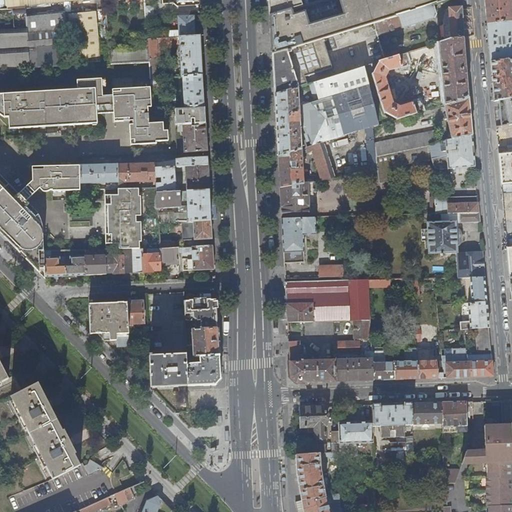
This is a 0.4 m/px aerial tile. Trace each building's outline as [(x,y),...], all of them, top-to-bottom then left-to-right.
[(64,2),(63,0),(4,0),(5,8),(0,8),(0,69),(66,66),(63,9),(25,12),(24,7),(18,7),(18,5),(64,2)] [(268,0),(269,4),(270,16),(291,10),(303,6),(317,2),(316,0),(268,0)] [(445,0),(323,0),(317,2),(303,6),(305,12),(293,16),(291,10),(270,16),(271,39),(272,54),(323,39),(373,23),(434,4),(445,0)] [(509,0),(484,0),(486,12),(487,23),(511,20),(509,0)] [(437,14),(434,4),(373,23),(378,35),(435,17),(437,14)] [(145,14),(154,14),(153,8),(152,6),(145,7),(145,14)] [(463,28),(461,7),(448,9),(450,24),(443,25),(445,41),(449,40),(464,38),(463,28)] [(69,14),(73,65),(99,64),(96,12),(69,14)] [(179,37),(195,36),(194,16),(178,17),(179,31),(179,37)] [(498,100),(511,97),(511,24),(511,20),(487,23),(489,50),(492,85),(493,101),(498,100)] [(181,77),(183,77),(203,76),(202,65),(200,36),(195,36),(179,37),(175,37),(147,39),(148,48),(148,49),(159,48),(180,47),(181,77)] [(449,40),(445,41),(437,43),(440,69),(442,69),(445,105),(469,97),(467,79),(466,64),(464,38),(449,40)] [(331,68),(323,39),(272,54),(273,78),(274,95),(298,87),(307,85),(305,77),(331,68)] [(159,48),(148,49),(149,58),(160,58),(159,48)] [(405,54),(386,60),(380,62),(374,74),(372,75),(384,113),(386,113),(397,119),(420,112),(416,101),(400,107),(393,103),(386,78),(390,71),(406,66),(405,61),(407,60),(405,54)] [(149,58),(150,78),(161,78),(160,58),(149,58)] [(298,87),(274,95),(278,150),(278,156),(301,149),(301,138),(303,138),(303,127),(305,127),(311,146),(307,147),(308,153),(312,152),(321,180),(334,178),(324,143),(365,130),(373,127),(378,125),(364,67),(310,84),(315,101),(311,102),(310,102),(303,102),(302,96),(299,95),(298,87)] [(185,108),(205,107),(204,96),(203,76),(183,77),(185,108)] [(103,96),(102,79),(78,80),(78,90),(0,93),(1,97),(0,96),(0,112),(2,114),(6,117),(10,117),(10,128),(47,126),(47,125),(61,124),(61,125),(98,123),(98,109),(106,109),(105,96),(103,96)] [(164,132),(163,125),(163,123),(150,124),(149,107),(152,106),(151,87),(121,89),(122,91),(113,92),(115,119),(133,118),(133,125),(130,125),(130,126),(131,134),(135,134),(135,144),(169,142),(168,131),(164,132)] [(471,122),(469,97),(445,105),(444,105),(451,140),(472,135),(471,122)] [(511,97),(498,100),(500,125),(511,123),(511,97)] [(182,124),(205,124),(205,114),(205,107),(185,108),(173,108),(174,124),(182,124)] [(182,124),(184,151),(207,150),(206,138),(205,124),(182,124)] [(374,143),(373,127),(365,130),(368,163),(369,172),(377,171),(375,156),(374,143)] [(433,130),(374,143),(375,156),(436,143),(433,130)] [(436,143),(375,156),(377,171),(378,182),(393,181),(391,167),(429,159),(432,167),(435,170),(437,171),(439,171),(449,170),(449,169),(470,167),(475,166),(474,159),(472,135),(451,140),(436,143)] [(301,149),(278,156),(279,177),(280,187),(303,183),(301,149)] [(511,152),(498,154),(501,184),(511,183),(511,246),(506,247),(509,277),(511,276),(511,152)] [(181,159),(155,163),(156,168),(175,167),(179,167),(208,166),(208,162),(207,158),(181,159)] [(155,163),(118,164),(119,188),(123,188),(125,186),(124,182),(157,181),(156,178),(156,168),(155,163)] [(345,168),(347,176),(369,172),(368,163),(345,168)] [(80,167),(81,190),(84,189),(83,184),(111,183),(111,188),(119,188),(118,164),(80,166),(80,167)] [(209,178),(208,166),(179,167),(180,172),(184,172),(184,175),(186,175),(187,189),(182,189),(182,192),(187,192),(209,191),(209,178)] [(40,172),(40,167),(31,167),(31,181),(40,188),(40,173),(40,172)] [(54,190),(56,190),(56,168),(52,168),(52,169),(43,170),(43,167),(40,167),(40,172),(40,173),(40,188),(44,191),(51,191),(51,190),(54,190)] [(56,168),(56,190),(72,190),(81,190),(80,167),(56,168)] [(175,167),(156,168),(156,178),(161,177),(161,183),(157,183),(157,184),(157,187),(157,193),(176,192),(175,167)] [(449,169),(449,170),(450,175),(471,173),(470,167),(449,169)] [(0,191),(18,191),(0,174),(0,191)] [(303,183),(280,187),(281,203),(281,207),(309,206),(308,183),(303,183)] [(119,249),(122,249),(132,249),(140,249),(140,243),(141,242),(141,223),(137,223),(136,217),(141,217),(141,197),(139,197),(139,189),(118,190),(118,195),(110,196),(111,205),(114,205),(115,235),(111,236),(112,245),(119,244),(119,249)] [(20,193),(18,191),(0,191),(0,225),(4,230),(6,228),(11,233),(9,235),(24,251),(45,250),(44,227),(43,224),(41,219),(39,213),(36,210),(27,200),(20,193)] [(210,200),(209,191),(187,192),(188,206),(184,206),(184,209),(188,209),(188,213),(174,213),(174,215),(159,216),(159,223),(172,222),(211,220),(211,219),(210,210),(210,200)] [(181,192),(176,192),(157,193),(158,208),(182,207),(181,192)] [(434,196),(434,213),(441,213),(479,212),(477,197),(447,197),(447,196),(434,196)] [(375,197),(376,215),(391,215),(389,197),(375,197)] [(309,206),(281,207),(282,218),(310,218),(309,206)] [(479,212),(441,213),(441,222),(426,222),(428,254),(456,252),(457,252),(457,246),(456,229),(455,221),(457,221),(479,221),(479,212)] [(282,218),(284,254),(284,263),(303,263),(302,235),(315,235),(315,217),(310,218),(282,218)] [(212,234),(211,220),(172,222),(172,226),(184,225),(184,241),(212,239),(212,234)] [(183,271),(214,269),(214,261),(213,245),(192,247),(192,252),(182,252),(183,271)] [(178,247),(160,248),(160,253),(160,261),(179,260),(178,253),(178,247)] [(122,256),(105,256),(106,272),(113,271),(113,274),(134,273),(132,249),(122,249),(122,256)] [(132,249),(134,273),(144,272),(144,254),(147,254),(147,249),(140,249),(132,249)] [(51,250),(45,250),(46,277),(66,276),(66,265),(60,265),(60,257),(51,257),(51,250)] [(456,258),(458,278),(469,278),(484,277),(482,251),(474,252),(475,256),(456,258)] [(144,254),(144,272),(153,272),(153,270),(161,269),(160,261),(160,253),(147,254),(144,254)] [(105,255),(85,256),(86,275),(106,274),(106,272),(105,256),(105,255)] [(86,275),(85,256),(66,257),(66,265),(66,276),(86,275)] [(342,278),(343,265),(319,266),(320,278),(342,278)] [(484,277),(469,278),(471,302),(486,301),(486,293),(484,277)] [(419,279),(410,279),(411,296),(421,295),(419,279)] [(368,280),(285,282),(286,306),(286,310),(287,318),(287,322),(304,321),(332,321),(353,320),(369,320),(368,285),(368,280)] [(215,299),(184,300),(185,329),(192,329),(217,328),(216,315),(215,299)] [(471,302),(460,303),(462,321),(460,321),(460,329),(474,328),(489,327),(488,316),(486,301),(471,302)] [(134,305),(127,305),(128,323),(132,323),(144,322),(143,302),(134,302),(134,305)] [(89,304),(90,324),(99,333),(102,337),(105,340),(118,340),(118,346),(129,346),(129,331),(128,323),(127,305),(127,303),(89,304)] [(370,336),(369,320),(353,320),(354,339),(358,339),(358,338),(366,338),(370,336)] [(332,321),(304,321),(305,335),(333,335),(332,321)] [(99,333),(90,324),(90,334),(99,333)] [(489,336),(489,327),(474,328),(475,336),(489,336)] [(186,339),(187,353),(187,357),(191,356),(190,351),(193,351),(194,356),(201,356),(219,355),(218,345),(217,328),(192,329),(192,338),(186,339)] [(477,350),(491,349),(489,336),(475,336),(477,350)] [(299,341),(288,341),(290,377),(295,383),(335,381),(334,359),(305,360),(305,355),(300,355),(299,341)] [(333,342),(333,347),(333,353),(339,353),(359,353),(359,341),(333,342)] [(334,359),(335,381),(372,380),(372,346),(372,342),(363,342),(364,358),(334,359)] [(372,346),(372,380),(395,379),(394,361),(384,362),(384,347),(372,346)] [(416,349),(416,350),(418,378),(443,378),(443,372),(437,372),(435,347),(416,349)] [(442,356),(443,372),(443,378),(471,377),(469,363),(467,363),(467,355),(465,355),(465,348),(450,349),(451,356),(442,356)] [(404,355),(394,355),(394,361),(395,379),(418,378),(416,350),(404,350),(404,355)] [(152,353),(149,353),(151,386),(188,385),(187,363),(187,357),(187,353),(153,355),(152,355),(152,353)] [(469,363),(471,377),(493,376),(491,354),(467,355),(467,363),(469,363)] [(187,363),(188,385),(217,384),(220,379),(220,369),(219,355),(201,356),(201,362),(187,363)] [(0,382),(9,378),(0,360),(0,382)] [(45,401),(48,400),(39,382),(12,396),(53,479),(81,465),(75,454),(77,453),(73,445),(69,447),(65,440),(69,438),(65,429),(63,430),(52,407),(49,408),(45,401)] [(465,402),(442,403),(442,424),(443,433),(466,431),(466,426),(467,426),(465,402)] [(372,406),(373,418),(373,423),(379,427),(380,438),(389,437),(389,434),(394,434),(394,437),(403,437),(403,426),(412,426),(412,425),(442,424),(442,403),(372,406)] [(325,407),(301,408),(302,427),(314,427),(315,438),(326,438),(325,407)] [(339,417),(339,442),(355,442),(355,418),(339,417)] [(355,418),(355,442),(372,443),(373,423),(373,418),(355,418)] [(511,511),(511,467),(511,451),(511,425),(484,426),(485,451),(483,451),(483,463),(489,463),(489,472),(489,477),(487,477),(488,506),(490,506),(490,511),(511,511)] [(391,462),(406,461),(405,442),(391,442),(391,462)] [(320,453),(339,452),(339,444),(315,446),(316,454),(320,453)] [(483,451),(475,451),(467,451),(466,453),(466,454),(463,463),(471,463),(483,463),(483,451)] [(321,473),(320,453),(316,454),(296,455),(297,473),(301,500),(324,496),(321,473)] [(94,460),(83,465),(88,474),(98,470),(94,460)] [(449,475),(444,475),(444,483),(456,483),(461,469),(459,469),(455,481),(451,481),(451,476),(449,475)] [(134,498),(129,488),(115,494),(120,503),(122,502),(123,505),(134,500),(134,498)] [(105,498),(74,511),(156,511),(161,499),(158,495),(146,500),(141,511),(90,511),(108,504),(105,498)] [(339,503),(339,495),(324,496),(301,500),(304,511),(329,511),(327,503),(339,503)] [(177,500),(173,504),(180,511),(184,511),(187,510),(177,500)] [(297,511),(304,511),(301,500),(294,501),(297,511)]
